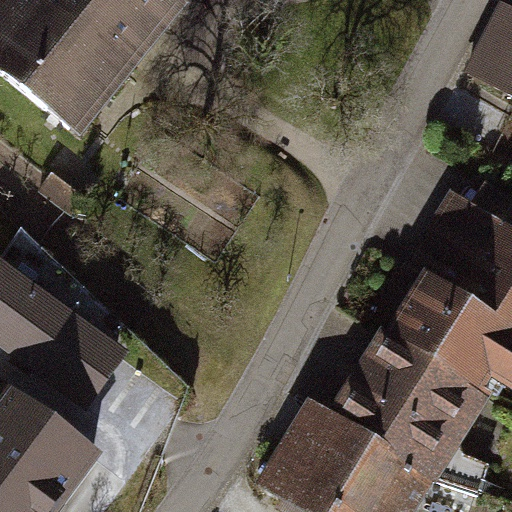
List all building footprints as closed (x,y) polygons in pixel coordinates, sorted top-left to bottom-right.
[(0,0),(0,70),(10,78),(70,0),(0,0)] [(185,0),(70,0),(10,78),(100,146),(202,12),(185,0)] [(511,12),(475,80),(511,98),(511,12)] [(511,237),(462,206),(392,317),(406,326),(511,392),(511,237)] [(131,367),(0,273),(0,357),(91,422),(131,367)] [(460,475),(511,392),(406,326),(352,412),(458,479),(460,475)] [(0,491),(28,511),(67,511),(102,464),(0,391),(0,491)] [(352,412),(332,399),(274,492),(305,511),(436,511),(458,479),(352,412)]
